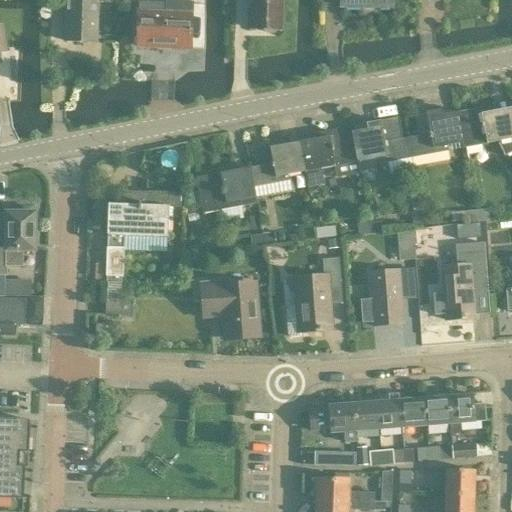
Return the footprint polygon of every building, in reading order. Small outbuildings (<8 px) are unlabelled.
[(65,0),(63,40),(96,42),(98,2),(112,3),(112,0),(65,0)] [(248,0),(248,5),(251,8),(251,28),(263,29),(267,32),(273,32),(276,29),(279,29),(279,0),(248,0)] [(155,45),(163,45),(164,33),(165,14),(165,4),(153,4),(154,3),(139,2),(136,47),(155,48),(155,45)] [(164,33),(163,45),(170,45),(170,48),(189,49),(192,5),(176,4),(176,15),(165,14),(164,33)] [(456,112),(462,142),(463,148),(497,142),(504,156),(511,151),(511,117),(510,108),(495,111),(494,105),(456,112)] [(407,139),(411,157),(449,151),(448,145),(462,142),(456,112),(442,115),(441,110),(426,113),(430,134),(407,139)] [(367,130),(352,133),(358,162),(360,173),(376,170),(375,164),(411,157),(407,139),(403,140),(398,118),(366,124),(367,130)] [(315,138),(298,141),(305,171),(308,189),(324,186),(321,168),(358,162),(352,133),(351,127),(314,134),(315,138)] [(249,166),(256,202),(258,202),(255,186),(291,180),(290,174),(304,171),(298,141),(283,144),(282,138),(268,140),(272,162),(249,166)] [(203,212),(256,202),(249,166),(197,176),(203,212)] [(170,236),(171,209),(181,209),(182,194),(171,194),(171,192),(126,191),(126,204),(109,204),(108,276),(125,276),(125,249),(124,249),(124,235),(170,236)] [(0,248),(0,276),(6,277),(6,267),(22,268),(22,249),(34,250),(35,232),(33,232),(33,213),(32,213),(32,209),(16,209),(16,213),(6,213),(5,236),(3,236),(3,248),(0,248)] [(475,211),(478,223),(489,222),(488,210),(475,211)] [(453,225),(465,224),(478,223),(475,211),(452,213),(453,225)] [(370,222),(372,234),(383,233),(382,221),(370,222)] [(358,236),(372,234),(370,222),(357,224),(358,236)] [(262,235),(265,247),(276,245),(274,233),(262,235)] [(251,248),(265,247),(262,235),(250,236),(251,248)] [(446,314),(446,320),(476,318),(474,293),(488,292),(484,243),(455,245),(457,266),(442,267),(444,294),(433,294),(435,315),(446,314)] [(297,279),(299,306),(290,307),(287,310),(289,334),(292,337),(302,336),(302,331),(331,329),(329,304),(342,303),(339,258),(322,259),(324,276),(297,279)] [(370,273),(374,326),(404,323),(402,298),(415,297),(413,269),(370,273)] [(259,336),(255,286),(222,289),(222,284),(204,286),(207,318),(223,317),(225,339),(259,336)] [(0,299),(0,323),(16,324),(24,324),(25,300),(0,299)] [(105,301),(105,315),(131,315),(132,301),(105,301)] [(0,323),(0,335),(15,336),(16,324),(0,323)] [(448,397),(450,424),(451,438),(462,437),(461,424),(486,421),(485,404),(473,405),(472,395),(448,397)] [(424,399),(426,426),(450,424),(448,397),(424,399)] [(400,401),(403,428),(426,426),(424,399),(400,401)] [(377,403),(380,430),(403,428),(400,401),(377,403)] [(353,405),(356,442),(356,432),(380,430),(377,403),(353,405)] [(312,432),(332,430),(332,434),(345,433),(346,443),(356,442),(353,405),(330,406),(330,410),(310,412),(312,432)] [(30,421),(0,419),(0,511),(18,511),(19,499),(20,499),(20,498),(21,497),(22,471),(22,470),(22,469),(21,469),(21,468),(20,468),(20,467),(19,467),(18,467),(19,453),(20,453),(22,453),(23,453),(24,452),(25,451),(26,450),(27,449),(28,448),(28,447),(29,445),(30,421)] [(453,448),(452,448),(453,459),(454,459),(476,457),(475,445),(453,447),(453,448)] [(439,447),(428,448),(429,462),(440,461),(439,449),(439,447)] [(428,448),(416,448),(416,449),(417,463),(429,462),(428,448)] [(392,450),(382,451),(383,466),(406,464),(405,450),(392,451),(392,450)] [(413,450),(405,450),(406,464),(414,463),(413,450)] [(382,451),(368,452),(370,467),(383,466),(382,451)] [(331,454),(331,466),(355,467),(356,455),(331,454)] [(447,470),(446,494),(474,495),(475,471),(447,470)] [(317,479),(316,501),(374,503),(374,494),(350,493),(351,481),(317,479)] [(446,494),(445,511),(473,511),(474,495),(446,494)] [(316,501),(315,511),(349,511),(350,510),(386,511),(386,504),(316,501)]
